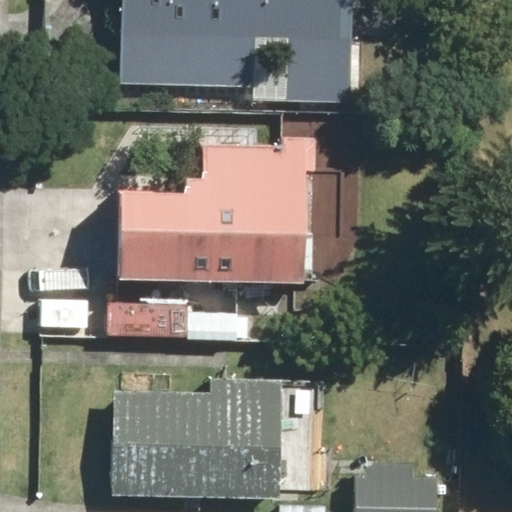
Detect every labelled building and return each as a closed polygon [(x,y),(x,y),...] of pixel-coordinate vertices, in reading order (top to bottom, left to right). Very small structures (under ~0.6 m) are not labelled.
[(129,0),(128,80),(260,83),(261,32),(293,33),(292,96),(355,98),(357,30),(350,30),(350,0),(129,0)] [(132,180),(132,271),(318,273),(319,138),(211,136),(211,167),(197,167),(197,181),(132,180)] [(121,386),(119,490),(287,492),(289,372),(216,372),(216,387),(121,386)] [(363,455),(361,511),(443,511),(445,471),(419,470),(419,456),(363,455)] [(330,511),(331,505),(282,501),(280,511),(330,511)]
